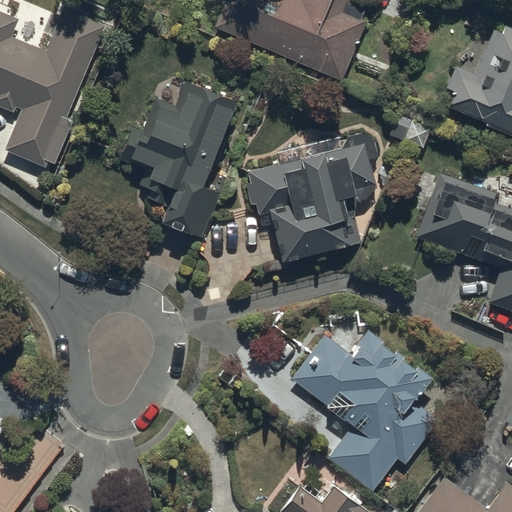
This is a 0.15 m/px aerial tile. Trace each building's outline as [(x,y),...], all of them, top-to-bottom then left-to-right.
[(230,0),(218,30),(341,81),(366,20),(345,11),(349,0),(230,0)] [(4,150),(46,167),(48,161),(54,164),(73,120),(66,118),(105,24),(64,7),(46,50),(11,36),(19,18),(0,10),(0,106),(13,112),(15,107),(21,109),(4,150)] [(511,29),(506,26),(503,34),(493,30),(475,74),(455,66),(446,88),(455,92),(449,107),(511,133),(511,29)] [(161,222),(201,238),(219,193),(203,186),(237,101),(185,81),(175,105),(155,98),(142,131),(132,127),(119,159),(145,169),(139,184),(150,188),(146,197),(167,205),(161,222)] [(429,128),(396,114),(387,136),(420,149),(429,128)] [(268,213),(281,263),(361,243),(353,217),(356,202),(365,200),(376,188),(364,143),(247,172),(250,183),(246,184),(251,205),(255,204),(258,215),(268,213)] [(488,304),(511,312),(511,208),(493,202),(496,193),(439,173),(416,237),(500,268),(488,304)] [(397,459),(405,465),(439,420),(415,402),(432,378),(417,367),(415,370),(402,360),(404,357),(396,351),(393,353),(381,344),(383,341),(368,330),(357,345),(359,347),(352,356),(324,335),(291,380),(352,426),(328,458),(372,492),(397,459)] [(511,511),(511,486),(506,483),(486,509),(444,477),(417,511),(511,511)] [(367,511),(333,486),(322,502),(300,486),(279,511),(367,511)]
